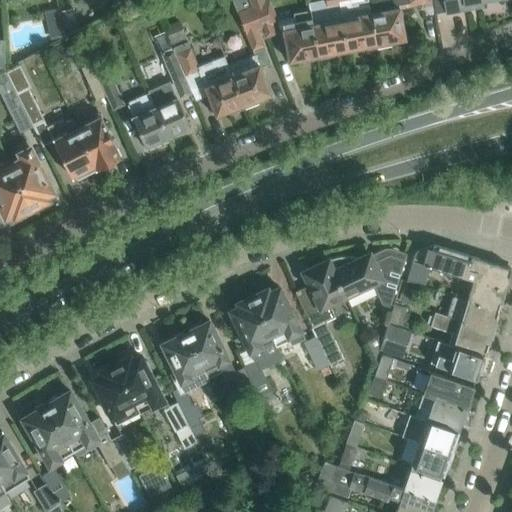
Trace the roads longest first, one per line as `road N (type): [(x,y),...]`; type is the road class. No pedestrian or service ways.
road 1 (residential): [(511,43),(315,118),(0,273)]
road 2 (primary): [(511,95),(224,193),(0,310)]
road 3 (primary): [(0,338),(189,242),(333,189),(511,142)]
road 4 (residential): [(0,380),(126,308),(319,229),(415,220),(511,231)]
